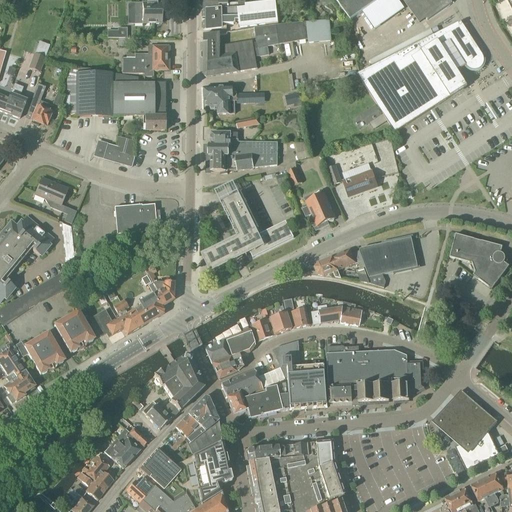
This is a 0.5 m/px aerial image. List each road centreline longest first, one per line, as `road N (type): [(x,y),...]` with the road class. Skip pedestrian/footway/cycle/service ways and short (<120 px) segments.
road 1 (tertiary): [(184,319),(373,225),(418,212),(511,224)]
road 2 (residential): [(236,435),(414,418),(460,376)]
road 3 (residential): [(241,374),(286,340),(344,333),(415,349),(460,376)]
road 4 (secondary): [(0,439),(184,319)]
road 5 (secondary): [(189,191),(190,0)]
road 6 (residential): [(211,389),(97,511)]
road 7 (residential): [(189,191),(127,186),(36,151)]
road 8 (secondary): [(184,319),(189,191)]
